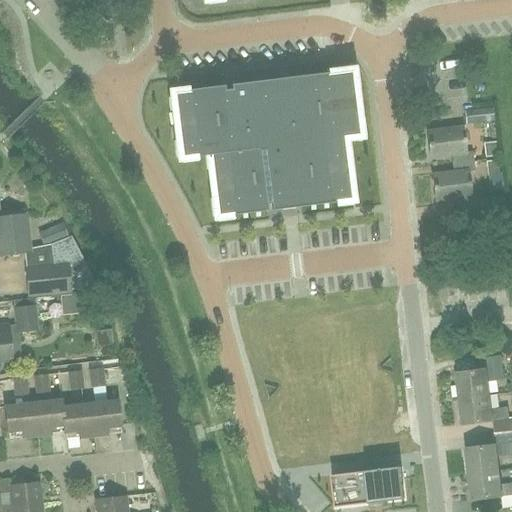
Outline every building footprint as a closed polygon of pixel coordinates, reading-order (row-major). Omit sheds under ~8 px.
[(269,210),(300,206),(351,200),(343,138),(359,136),(351,72),(260,83),(233,86),(230,87),(230,90),(224,91),(223,87),(173,94),(180,158),(209,155),(216,217),(267,210),(266,204),(268,204),(269,210)] [(466,124),(494,121),(493,108),(465,112),(466,124)] [(457,164),(473,162),(471,152),(466,153),(463,127),(427,131),(430,159),(456,156),(457,164)] [(485,158),(497,156),(495,142),(484,143),(485,158)] [(488,176),(500,174),(498,161),(486,162),(488,176)] [(473,162),(457,164),(457,172),(432,175),(435,202),(472,198),(469,172),(474,171),(473,162)] [(505,196),(481,199),(482,212),(506,210),(505,196)] [(0,256),(30,253),(25,210),(0,213),(0,256)] [(38,247),(40,264),(24,266),(27,298),(72,293),(68,261),(67,244),(38,247)] [(5,283),(5,295),(24,294),(23,282),(5,283)] [(36,305),(33,305),(32,299),(16,301),(17,307),(13,308),(16,333),(38,330),(36,305)] [(350,352),(342,353),(344,372),(366,369),(365,360),(365,358),(387,355),(384,338),(385,338),(384,334),(382,318),(354,321),(357,339),(356,339),(357,348),(358,348),(358,351),(357,351),(354,352),(350,352)] [(0,362),(12,361),(8,326),(0,327),(0,362)] [(278,328),(252,335),(256,351),(257,355),(262,371),(284,365),(285,367),(284,367),(287,376),(307,370),(302,352),(294,355),(294,354),(290,355),(290,356),(286,357),(285,353),(286,353),(284,345),(283,345),(278,328)] [(460,400),(490,396),(489,382),(505,380),(502,356),(480,359),(481,371),(457,374),(460,400)] [(90,388),(105,386),(103,368),(88,370),(90,388)] [(69,390),(84,389),(82,371),(67,372),(69,390)] [(35,394),(50,392),(48,374),(33,376),(35,394)] [(15,397),(29,395),(27,377),(12,379),(15,397)] [(511,407),(511,390),(502,391),(503,408),(511,407)] [(297,413),(275,419),(280,435),(281,439),(286,456),(312,448),(307,430),(308,430),(306,422),(305,422),(304,418),(308,417),(308,418),(312,417),(320,414),(315,396),(294,402),(296,411),(297,411),(297,413)] [(463,426),(493,422),(495,434),(511,431),(511,418),(510,419),(508,409),(492,410),(490,396),(460,400),(463,426)] [(370,397),(348,399),(350,417),(358,416),(358,417),(362,417),(362,416),(366,415),(367,419),(366,419),(367,428),(368,428),(370,446),(397,442),(395,426),(396,426),(395,422),(393,405),(370,408),(370,407),(370,406),(371,406),(370,397)] [(61,400),(46,402),(32,404),(37,438),(50,436),(49,429),(62,427),(63,427),(61,408),(62,408),(61,400)] [(106,429),(121,427),(118,401),(89,405),(93,438),(107,436),(106,429)] [(37,438),(32,404),(4,408),(7,434),(21,432),(22,439),(37,438)] [(62,408),(61,408),(63,427),(62,427),(63,434),(78,433),(78,440),(93,438),(89,405),(62,408)] [(511,431),(495,434),(496,446),(467,450),(470,475),(500,472),(498,457),(511,455),(511,431)] [(511,483),(501,485),(500,472),(470,475),(473,501),(499,498),(500,508),(511,506),(511,483)] [(407,478),(337,478),(337,511),(371,511),(370,511),(387,511),(407,511),(407,478)] [(2,511),(15,511),(42,509),(39,484),(9,488),(8,480),(0,481),(0,493),(0,495),(9,494),(11,506),(2,507),(2,511)] [(96,511),(127,511),(126,498),(95,501),(96,511)]
